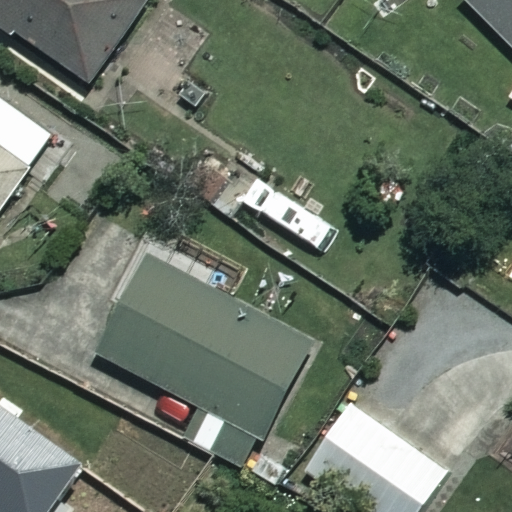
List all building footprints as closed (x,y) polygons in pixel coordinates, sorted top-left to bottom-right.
[(151,0),(0,0),(0,15),(92,82),(151,0)] [(511,0),(467,0),(511,44),(511,0)] [(0,207),(29,167),(0,145),(0,207)] [(316,345),(155,257),(103,353),(212,412),(196,440),(248,469),(316,345)] [(428,511),(455,472),(355,403),(309,471),(368,511),(428,511)]
